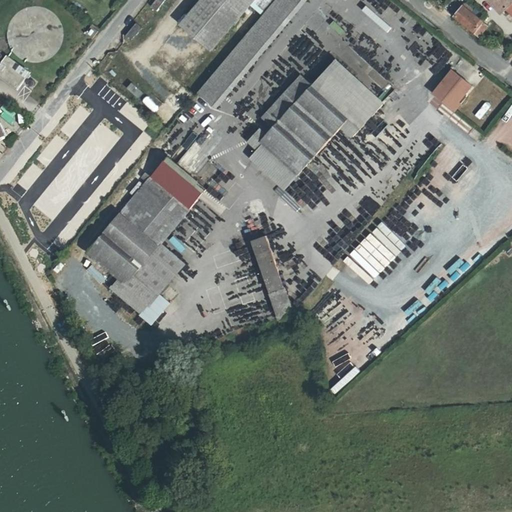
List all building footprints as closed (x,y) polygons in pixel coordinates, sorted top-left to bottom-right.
[(212,53),(255,0),(202,0),(181,27),(212,53)] [(215,110),(306,0),(278,0),(198,96),(215,110)] [(374,0),(358,0),(368,8),(374,0)] [(390,0),(381,0),(369,10),(377,19),(384,14),(397,29),(407,21),(390,0)] [(452,12),(461,3),(458,0),(449,0),(445,5),(452,12)] [(511,0),(491,0),(504,14),(509,9),(511,5),(511,0)] [(10,25),(9,34),(10,43),(15,51),(22,57),(30,61),(39,61),(48,59),(56,53),(61,46),(64,37),(63,28),(60,20),(54,13),(47,8),(38,6),(29,7),(21,11),(14,17),(10,25)] [(463,8),(455,17),(480,37),(487,27),(463,8)] [(435,60),(446,46),(410,17),(399,32),(435,60)] [(331,20),(327,25),(337,36),(342,31),(331,20)] [(90,38),(98,29),(92,24),(84,34),(90,38)] [(31,73),(7,55),(0,64),(0,77),(18,91),(31,73)] [(307,169),(312,163),(346,126),(358,136),(387,103),(339,59),(317,83),(305,73),(265,118),(275,128),(269,136),(263,130),(253,142),(262,151),(255,158),(288,187),(301,174),(302,175),(307,169)] [(455,69),(436,93),(451,105),(457,98),(462,102),(475,85),(455,69)] [(183,85),(172,95),(179,104),(191,94),(183,85)] [(457,98),(451,105),(458,110),(464,103),(462,102),(457,98)] [(482,120),(492,107),(484,101),(474,115),(482,120)] [(124,117),(150,141),(155,136),(129,112),(124,117)] [(194,165),(203,153),(191,144),(179,160),(195,173),(198,169),(194,165)] [(148,260),(161,244),(208,188),(169,156),(89,253),(120,278),(113,286),(142,311),(141,312),(154,322),(171,301),(160,291),(170,279),(148,260)] [(511,172),(511,164),(506,161),(502,167),(511,172)] [(312,163),(307,169),(312,175),(318,169),(312,163)] [(444,184),(450,189),(461,176),(455,171),(444,184)] [(414,185),(406,196),(422,206),(429,196),(414,185)] [(10,197),(2,201),(5,208),(13,204),(10,197)] [(349,202),(328,222),(347,242),(368,222),(349,202)] [(324,234),(318,244),(337,257),(344,246),(324,234)] [(281,320),(297,315),(272,235),(256,240),(281,320)] [(384,251),(392,258),(401,247),(392,241),(384,251)] [(183,263),(161,244),(148,260),(170,279),(183,263)] [(41,252),(34,246),(27,255),(34,260),(41,252)] [(356,276),(370,258),(357,249),(343,267),(356,276)] [(87,267),(82,270),(89,280),(94,277),(87,267)] [(84,323),(94,318),(91,312),(81,318),(84,323)] [(84,324),(88,335),(99,332),(96,320),(84,324)] [(368,364),(381,352),(377,347),(364,359),(368,364)] [(333,394),(343,386),(340,382),(330,390),(333,394)]
